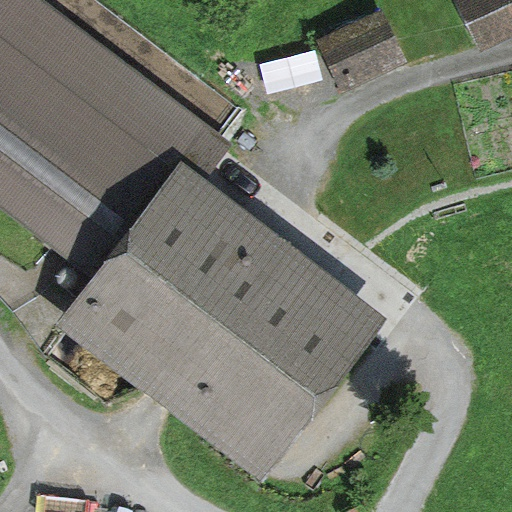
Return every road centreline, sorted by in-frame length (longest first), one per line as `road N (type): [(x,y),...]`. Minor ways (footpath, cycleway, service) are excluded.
road 1 (unknown): [(414,511),(445,419),(444,364),(427,311),(336,127),(352,100),(511,56)]
road 2 (track): [(0,357),(62,444),(175,511)]
